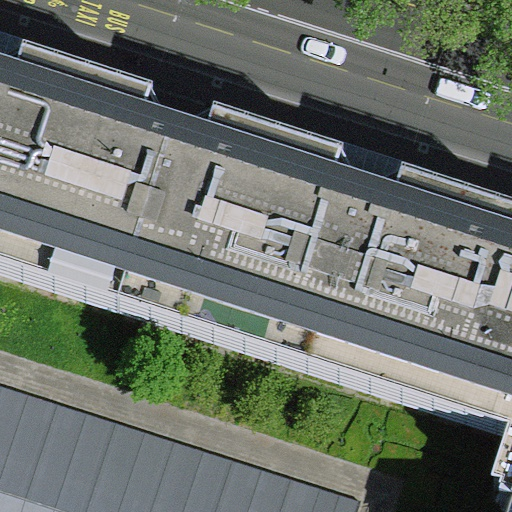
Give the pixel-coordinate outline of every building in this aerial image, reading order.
[(0,278),(120,319),(176,141),(166,138),(151,107),(29,67),(0,82),(0,278)] [(309,381),(367,202),(357,199),(341,167),(219,128),(188,145),(176,141),(120,319),(309,381)] [(497,440),(511,394),(511,222),(407,188),(376,204),(367,202),(309,381),(497,440)] [(0,391),(360,507),(358,511),(509,511),(511,506),(511,503),(493,497),(509,446),(497,440),(309,381),(120,319),(0,278),(0,391)] [(358,511),(360,507),(0,391),(0,511),(358,511)] [(511,506),(509,511),(511,511),(511,394),(497,440),(509,446),(493,497),(511,503),(511,506)]
